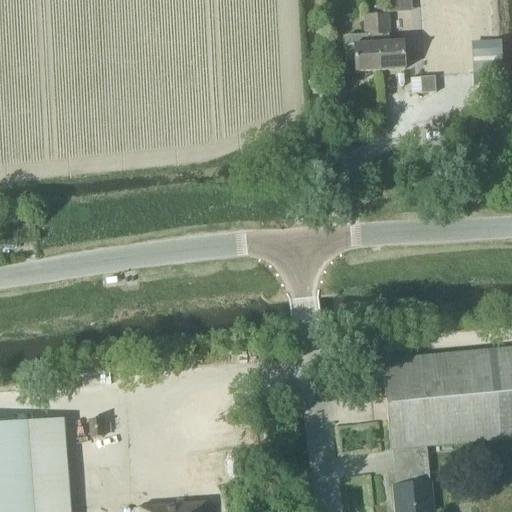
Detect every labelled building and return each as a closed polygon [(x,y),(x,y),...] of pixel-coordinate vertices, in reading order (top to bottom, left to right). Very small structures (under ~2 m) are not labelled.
[(457,0),(461,47),(475,46),(471,0),(457,0)] [(375,17),(378,73),(403,71),(401,43),(387,44),(387,36),(388,36),(387,16),(375,17)] [(354,74),(378,73),(375,17),(363,17),(364,37),(343,38),(345,62),(353,61),(354,74)] [(419,79),(420,95),(434,94),(433,78),(419,79)] [(430,511),(424,449),(511,440),(511,349),(380,362),(388,452),(392,452),(394,488),(391,488),(393,511),(430,511)] [(173,399),(193,390),(190,382),(169,391),(173,399)] [(88,422),(90,438),(90,439),(101,438),(99,420),(88,422)] [(0,511),(68,511),(62,423),(0,427),(0,511)]
